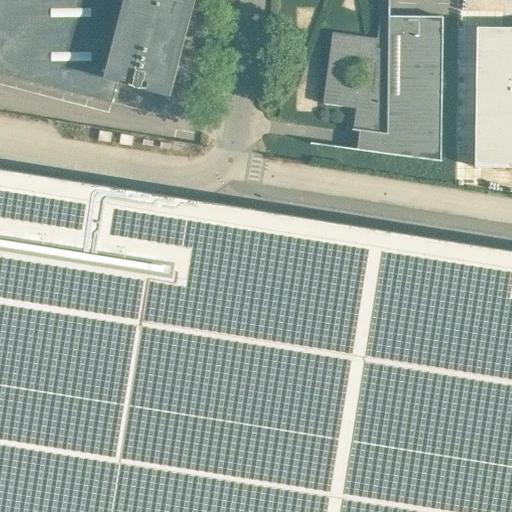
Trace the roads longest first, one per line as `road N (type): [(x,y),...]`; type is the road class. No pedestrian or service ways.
road 1 (unknown): [(0,93),(237,135)]
road 2 (unclassified): [(237,135),(252,0)]
